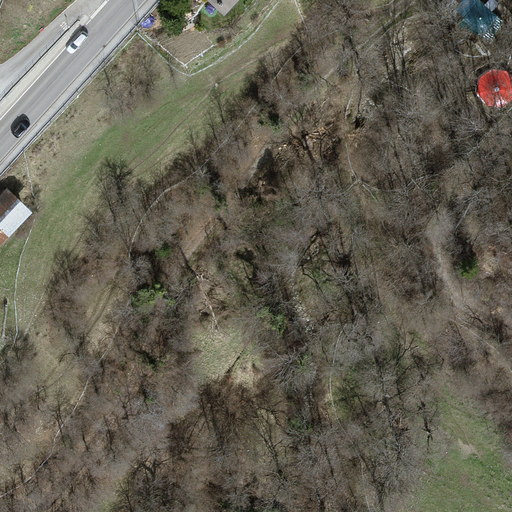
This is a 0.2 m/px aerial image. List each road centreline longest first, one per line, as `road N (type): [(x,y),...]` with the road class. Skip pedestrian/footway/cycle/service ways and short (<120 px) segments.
road 1 (track): [(420,0),(337,61),(192,239),(93,445),(32,511)]
road 2 (track): [(511,340),(441,274),(446,228),(472,172),(511,123)]
road 3 (secondary): [(0,142),(128,0)]
